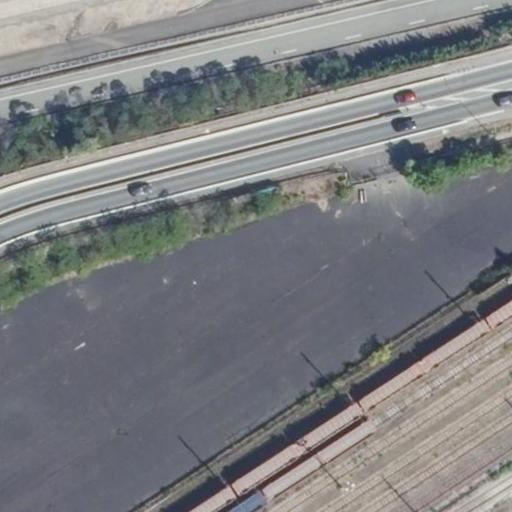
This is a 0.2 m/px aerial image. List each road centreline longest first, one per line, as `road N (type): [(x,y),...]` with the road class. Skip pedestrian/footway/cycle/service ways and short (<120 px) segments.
road 1 (primary): [(0,238),(511,102)]
road 2 (primary): [(511,67),(0,200)]
